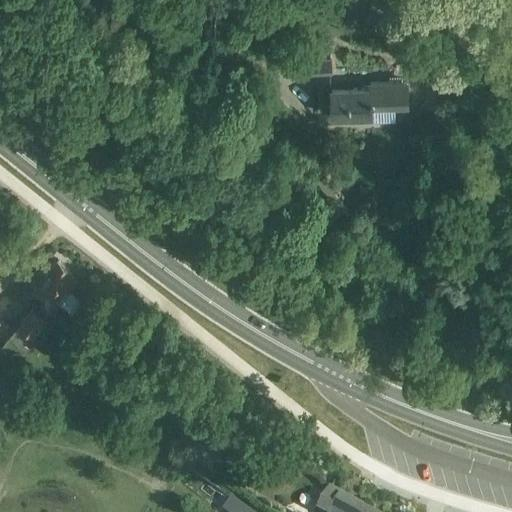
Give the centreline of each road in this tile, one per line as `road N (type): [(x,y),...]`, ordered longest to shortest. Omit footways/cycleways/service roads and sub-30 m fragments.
road 1 (primary): [(507,440),(383,398),(280,347),(144,255),(0,140)]
road 2 (unclassified): [(511,377),(477,343),(470,305),(502,150),(500,106),(474,43),(439,0)]
